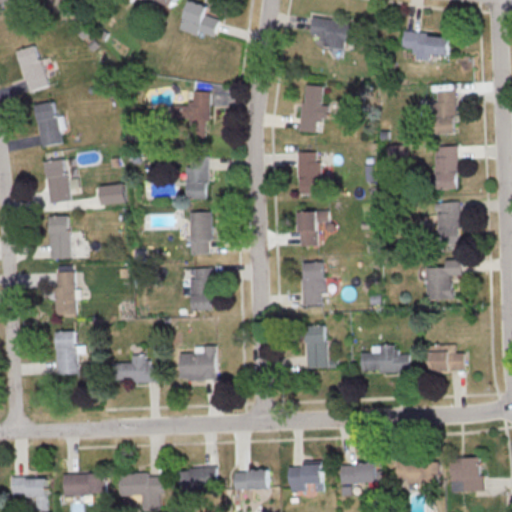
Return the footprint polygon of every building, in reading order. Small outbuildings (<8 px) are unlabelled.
[(189,0),(180,29),(201,35),(202,32),(214,36),(220,18),(206,14),(209,5),(191,0),(189,0)] [(345,40),(356,42),(358,22),(313,17),(311,33),(322,34),(321,43),(345,46),(345,40)] [(451,34),(404,32),(403,47),(415,48),(414,59),(429,59),(430,53),(450,54),(451,34)] [(17,50),(30,91),(49,85),(36,44),(17,50)] [(322,104),(323,84),(303,83),(301,130),(316,131),(317,119),(327,120),(328,104),(322,104)] [(456,132),(455,89),(435,90),(436,133),(456,132)] [(210,91),(194,90),(193,99),(188,99),(187,104),(176,103),(175,124),(187,124),(187,134),(208,134),(210,91)] [(43,146),(63,142),(61,130),(67,128),(64,114),(58,116),(54,100),(34,104),(43,146)] [(457,143),(435,144),(436,188),(458,187),(457,143)] [(404,144),(387,145),(387,163),(404,163),(404,144)] [(299,194),(322,193),(321,160),(316,160),(316,150),(298,151),(299,194)] [(51,202),(72,199),(71,193),(81,192),(79,176),(68,178),(65,158),(46,160),(51,202)] [(187,197),(209,197),(208,158),(187,159),(187,197)] [(102,203),(126,202),(125,183),(101,184),(102,203)] [(460,242),(459,201),(437,201),(438,243),(460,242)] [(300,245),(318,244),(317,210),(299,211),(300,245)] [(210,211),(190,211),(191,253),(211,253),(210,211)] [(51,258),(71,257),(70,215),(50,215),(51,258)] [(425,267),(426,299),(453,298),(452,274),(462,274),(461,258),(445,258),(445,266),(425,267)] [(304,304),(322,303),(321,293),(325,293),(324,261),(303,262),(304,304)] [(213,309),(212,266),(195,267),(195,278),(191,278),(192,310),(213,309)] [(75,270),(58,271),(58,283),(54,283),(55,318),(77,317),(75,270)] [(326,324),(305,325),(306,367),(327,366),(326,324)] [(361,352),(362,371),(410,370),(409,353),(397,353),(396,344),(372,345),(372,351),(361,352)] [(180,352),(181,379),(217,378),(216,345),(195,345),(195,352),(180,352)] [(431,371),(466,370),(465,351),(456,351),(456,345),(444,345),(445,350),(430,350),(431,371)] [(160,380),(159,364),(148,364),(147,354),(132,354),(132,361),(112,362),(112,381),(160,380)] [(452,491),(482,490),(481,456),(451,457),(452,491)] [(397,481),(440,481),(440,458),(397,459),(397,481)] [(324,482),(323,461),(304,461),(304,465),(289,466),(290,490),(306,489),(306,483),(324,482)] [(377,462),(341,463),(342,482),(377,481),(377,462)] [(175,491),(208,489),(208,481),(217,480),(216,466),(174,468),(175,491)] [(235,470),(235,489),(269,488),(269,469),(235,470)] [(106,472),(63,473),(64,494),(106,493),(106,472)] [(142,510),(162,509),(161,475),(149,475),(149,472),(122,472),(123,494),(142,494),(142,510)] [(47,475),(12,476),(13,492),(31,492),(32,511),(48,510),(47,475)]
